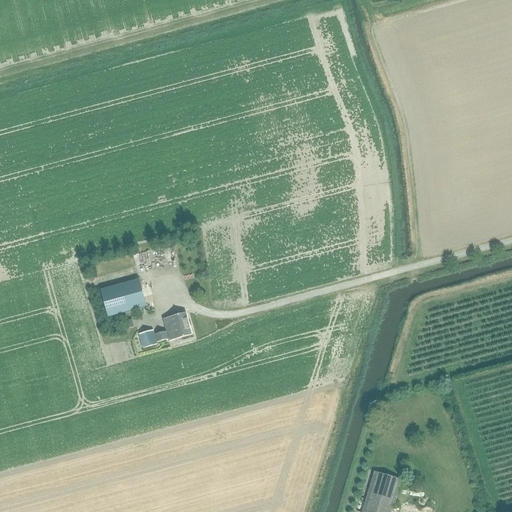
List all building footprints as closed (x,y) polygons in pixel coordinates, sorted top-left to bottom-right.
[(134,236),(107,237),(107,245),(134,245),(134,236)] [(138,262),(138,245),(98,246),(98,245),(83,245),(83,257),(103,257),(103,263),(138,262)] [(147,307),(139,280),(101,290),(108,317),(147,307)] [(192,335),(186,313),(163,319),(167,332),(155,335),(154,330),(140,334),(143,348),(158,344),(157,342),(169,339),(169,341),(192,335)] [(392,511),(402,481),(375,473),(362,511),(392,511)]
